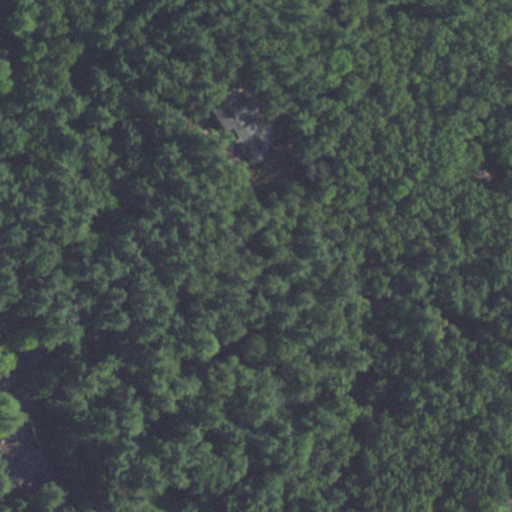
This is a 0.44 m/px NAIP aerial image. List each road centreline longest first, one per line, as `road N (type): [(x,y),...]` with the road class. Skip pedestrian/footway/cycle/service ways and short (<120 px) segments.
road 1 (residential): [(511,60),(450,57),(355,26),(318,33),(304,55),(305,97),(321,188),(354,273),(353,342),(345,360),(263,426),(212,437),(138,409),(85,316),(79,247),(87,164),(57,65)]
road 2 (residential): [(345,360),(325,511)]
